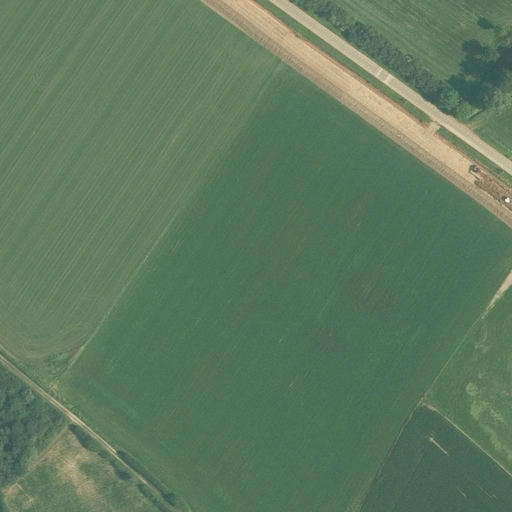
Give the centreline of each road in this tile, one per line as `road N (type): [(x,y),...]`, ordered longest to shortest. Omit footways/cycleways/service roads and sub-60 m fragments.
road 1 (tertiary): [(511,170),(276,0)]
road 2 (track): [(177,511),(0,360)]
